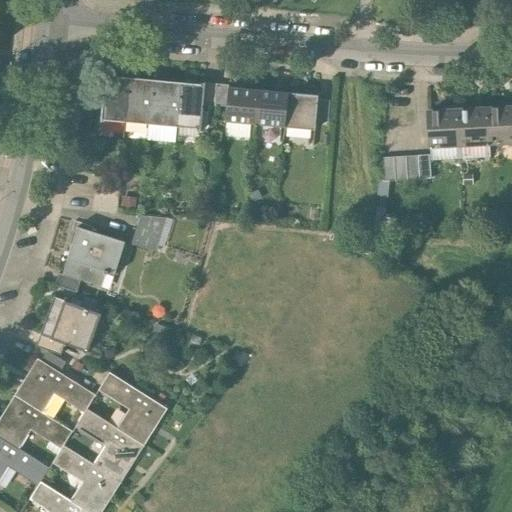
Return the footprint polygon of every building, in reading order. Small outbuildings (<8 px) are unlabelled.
[(100,120),(125,122),(129,78),(104,76),(100,120)] [(154,80),(129,78),(125,122),(150,124),(154,80)] [(179,82),(154,80),(150,124),(175,126),(179,82)] [(204,85),(179,82),(175,126),(200,129),(202,106),(204,85)] [(229,87),(204,85),(202,106),(227,108),(228,89),(229,87)] [(225,123),(254,125),(257,91),(228,89),(227,108),(225,123)] [(286,93),(257,91),(254,125),(283,128),(286,93)] [(316,96),(286,93),(283,128),(313,130),(316,96)] [(511,108),(486,110),(488,145),(511,143),(511,108)] [(486,110),(456,111),(458,146),(488,145),(486,110)] [(428,148),(458,146),(456,111),(426,113),(428,148)] [(431,178),(429,157),(382,159),(384,181),(389,181),(431,178)] [(94,176),(91,212),(117,214),(120,178),(94,176)] [(387,197),(389,181),(384,181),(379,182),(378,196),(387,197)] [(135,199),(122,198),(121,211),(134,212),(135,199)] [(385,208),(376,208),(373,236),(381,237),(385,208)] [(154,252),(165,219),(140,217),(131,244),(154,252)] [(74,227),(69,243),(116,259),(122,243),(74,227)] [(111,275),(116,259),(69,243),(63,260),(66,260),(105,273),(111,275)] [(100,288),(105,273),(66,260),(61,275),(80,282),(100,288)] [(76,293),(80,282),(61,275),(57,274),(54,286),(76,293)] [(62,302),(49,339),(63,344),(84,352),(97,315),(62,302)] [(59,355),(63,344),(49,339),(40,336),(36,347),(59,355)] [(46,352),(40,362),(59,374),(65,364),(46,352)] [(14,396),(41,413),(53,393),(83,413),(85,410),(94,396),(59,374),(40,362),(37,360),(14,396)] [(128,410),(115,430),(143,447),(166,410),(108,374),(97,391),(128,410)] [(0,418),(0,438),(17,449),(30,430),(60,449),(62,447),(71,432),(41,413),(14,396),(0,418)] [(83,413),(74,427),(104,447),(92,466),(120,483),(143,447),(115,430),(85,410),(83,413)] [(296,510),(299,511),(309,511),(313,508),(318,511),(372,436),(357,426),(296,510)] [(39,483),(48,469),(17,449),(0,438),(0,479),(8,467),(37,486),(39,483)] [(60,449),(52,463),(83,483),(70,502),(85,511),(101,511),(120,483),(92,466),(62,447),(60,449)] [(85,511),(70,502),(39,483),(37,486),(29,499),(48,511),(85,511)]
